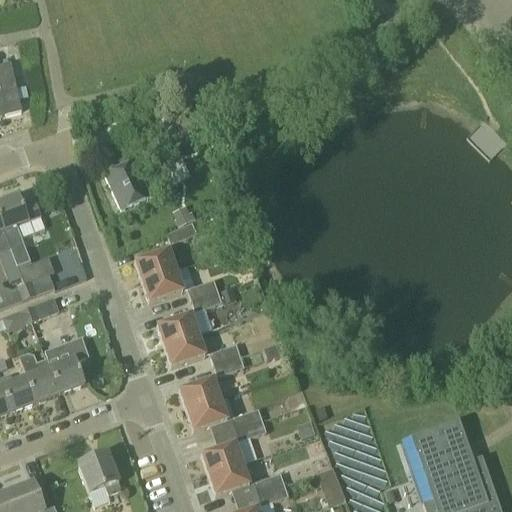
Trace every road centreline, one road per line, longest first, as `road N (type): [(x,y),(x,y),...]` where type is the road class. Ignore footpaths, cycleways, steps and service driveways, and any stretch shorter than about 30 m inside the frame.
road 1 (residential): [(145,402),(58,145)]
road 2 (residential): [(0,458),(145,402)]
